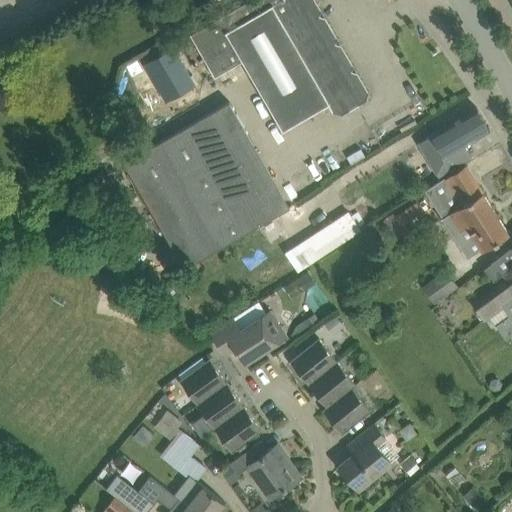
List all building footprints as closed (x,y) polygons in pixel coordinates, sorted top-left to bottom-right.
[(328,105),(265,0),(250,0),(190,35),(215,77),(243,61),(283,131),(328,105)] [(265,0),(328,105),(331,103),(334,110),(345,112),(367,99),(369,90),(359,70),(352,70),(354,65),(342,43),(336,42),(339,37),(326,15),(321,14),(323,8),(318,0),(265,0)] [(184,42),(147,63),(167,98),(203,78),(184,42)] [(230,100),(123,161),(183,267),(290,206),(230,100)] [(417,142),(438,177),(472,157),(464,145),(490,130),(476,107),(417,142)] [(443,218),(448,215),(482,192),(465,166),(445,179),(445,178),(426,190),(443,218)] [(482,192),(448,215),(458,232),(467,226),(483,250),(509,233),(482,192)] [(395,216),(402,226),(422,213),(416,202),(395,216)] [(348,210),(302,239),(315,259),(361,230),(348,210)] [(490,315),(491,315),(511,297),(511,246),(502,254),(494,260),(504,273),(511,283),(508,285),(506,283),(481,301),(480,299),(473,304),(483,319),(489,315),(490,315)] [(423,285),(434,301),(457,285),(446,269),(423,285)] [(299,276),(307,288),(317,281),(309,270),(299,276)] [(159,296),(170,310),(177,305),(166,291),(159,296)] [(511,297),(491,315),(490,315),(489,315),(500,331),(511,323),(511,322),(511,321),(511,297)] [(234,320),(213,334),(224,351),(234,344),(246,362),(286,336),(269,310),(266,312),(259,300),(233,317),(234,320)] [(320,321),(314,313),(302,321),(308,329),(320,321)] [(345,325),(336,315),(324,325),(333,335),(345,325)] [(291,361),(309,384),(337,361),(319,338),(291,361)] [(180,380),(198,404),(227,382),(210,358),(180,380)] [(309,384),(327,406),(351,388),(355,384),(337,361),(309,384)] [(198,404),(215,428),(245,406),(227,382),(198,404)] [(351,388),(327,406),(323,410),(342,433),(370,411),(351,388)] [(245,406),(215,428),(232,452),(262,430),(245,406)] [(341,465),(359,488),(391,462),(376,444),(385,437),(374,423),(350,442),(357,451),(341,465)] [(400,430),(407,439),(416,432),(410,423),(400,430)] [(182,429),(161,455),(180,471),(193,455),(201,445),(182,429)] [(248,466),(271,497),(300,476),(291,463),(287,466),(273,447),(268,450),(261,441),(231,462),(239,473),(248,466)] [(399,463),(406,471),(417,462),(410,454),(399,463)] [(122,474),(111,488),(140,511),(148,511),(156,501),(140,488),(122,474)] [(190,476),(188,478),(188,477),(175,494),(178,496),(197,511),(217,511),(225,502),(204,485),(204,486),(190,476)] [(177,497),(162,486),(155,496),(170,507),(165,511),(197,511),(178,496),(177,497)] [(463,497),(476,511),(487,503),(473,488),(463,497)] [(134,511),(116,496),(102,511),(134,511)]
